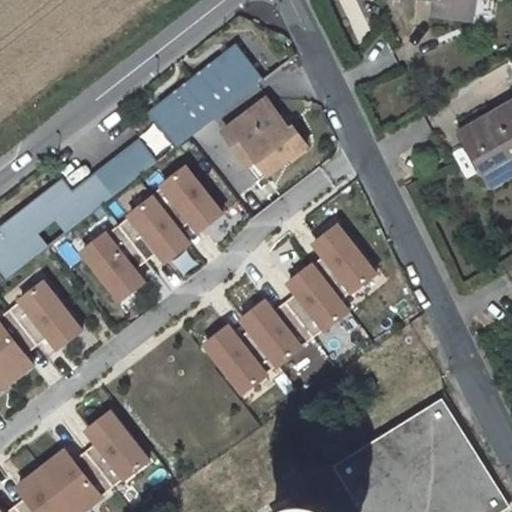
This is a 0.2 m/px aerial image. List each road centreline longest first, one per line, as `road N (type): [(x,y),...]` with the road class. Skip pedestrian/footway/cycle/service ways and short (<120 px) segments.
road 1 (residential): [(511,457),(291,0)]
road 2 (residential): [(214,0),(0,172)]
